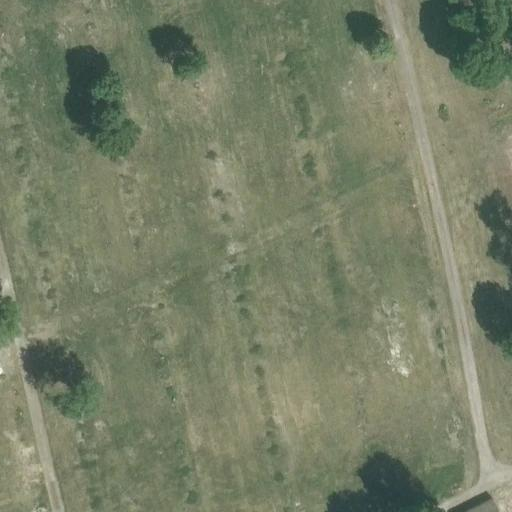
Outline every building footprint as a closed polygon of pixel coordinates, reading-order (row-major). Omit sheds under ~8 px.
[(19,0),(0,0),(0,15),(21,12),(19,0)] [(386,0),(360,0),(339,4),(344,35),(391,26),(386,0)] [(492,0),(461,0),(455,2),(464,31),(499,21),(492,0)] [(197,2),(145,3),(145,34),(197,34),(197,2)] [(46,40),(0,46),(0,78),(51,71),(46,40)] [(511,49),(508,42),(476,59),(491,86),(511,74),(511,49)] [(392,56),(350,77),(366,109),(408,88),(392,56)] [(159,82),(150,117),(200,130),(210,95),(159,82)] [(58,97),(10,138),(15,144),(22,137),(40,159),(81,124),(58,97)] [(412,115),(365,141),(383,173),(429,146),(412,115)] [(78,139),(54,188),(86,203),(110,155),(78,139)] [(165,139),(129,156),(151,202),(187,185),(165,139)] [(454,142),(440,190),(474,200),(488,152),(454,142)] [(23,319),(18,354),(67,361),(73,326),(23,319)] [(34,378),(8,395),(34,435),(60,417),(34,378)] [(396,447),(391,497),(426,501),(432,451),(396,447)] [(366,511),(358,480),(328,488),(334,511),(366,511)]
